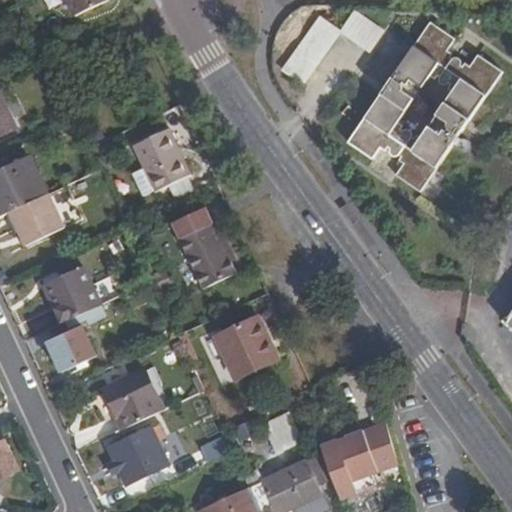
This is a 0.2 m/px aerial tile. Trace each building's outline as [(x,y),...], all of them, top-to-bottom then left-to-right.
[(108,0),(69,0),(78,17),(110,3),(108,0)] [(347,30),(321,15),(287,74),(311,88),(343,32),(371,48),(383,26),(358,12),(347,30)] [(455,61),(452,60),(454,56),(450,52),(458,40),(434,23),(352,143),(375,159),(383,148),(387,151),(390,148),(393,151),(392,152),(392,155),(394,157),(397,158),(401,156),(404,158),(402,161),(407,165),(400,175),(412,185),(422,191),(504,73),(481,57),(473,68),(468,65),(465,69),(462,67),(462,65),(462,62),(462,60),(459,60),(457,60),(455,61)] [(0,139),(16,132),(0,97),(0,139)] [(183,154),(171,131),(137,147),(158,191),(192,175),(183,154)] [(0,219),(1,222),(13,216),(48,199),(30,161),(0,174),(0,219)] [(27,245),(29,251),(64,234),(48,199),(13,216),(27,245)] [(214,225),(205,207),(173,223),(203,289),(237,273),(232,261),(222,241),(214,225)] [(220,221),(214,225),(222,241),(232,261),(237,258),(220,221)] [(122,247),(135,242),(134,241),(129,228),(116,234),(122,247)] [(130,272),(141,292),(155,285),(145,264),(130,272)] [(55,307),(65,328),(104,310),(85,272),(46,289),(55,307)] [(268,336),(262,323),(227,339),(236,361),(230,363),(241,384),(278,368),(270,352),(275,350),(268,336)] [(98,360),(84,333),(51,347),(60,364),(65,375),(98,360)] [(222,342),(230,363),(236,361),(227,339),(222,342)] [(282,366),(275,350),(270,352),(278,368),(282,366)] [(117,412),(128,433),(167,415),(148,376),(109,395),(117,412)] [(202,424),(218,417),(208,396),(193,403),(202,424)] [(303,446),(291,418),(273,427),(278,438),(276,439),(284,455),(303,446)] [(340,444),(322,449),(341,504),(358,499),(353,486),(373,479),(399,471),(387,430),(364,438),(364,436),(349,440),(351,443),(340,446),(340,444)] [(170,471),(152,432),(112,451),(116,460),(118,464),(124,476),(130,490),(170,471)] [(0,480),(17,472),(0,437),(0,480)] [(207,450),(213,466),(234,456),(228,440),(207,450)] [(114,481),(124,476),(118,464),(109,469),(114,481)] [(259,478),(248,484),(252,493),(261,511),(292,511),(301,508),(324,497),(309,466),(264,487),(259,478)] [(378,492),(373,479),(353,486),(358,499),(378,492)] [(261,511),(252,493),(212,511),(261,511)]
